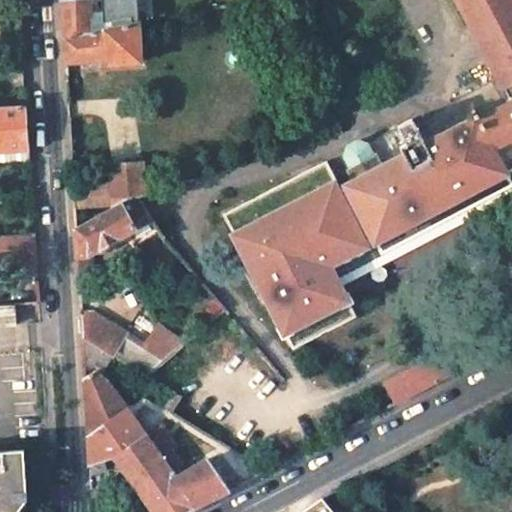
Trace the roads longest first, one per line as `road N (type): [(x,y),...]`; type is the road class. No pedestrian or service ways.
road 1 (secondary): [(76,511),(46,0)]
road 2 (primary): [(511,366),(239,511)]
